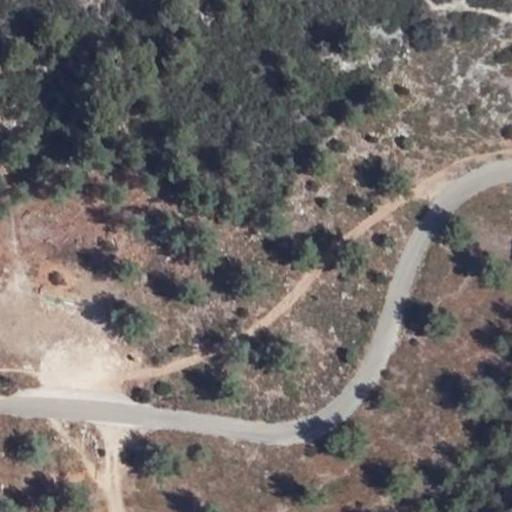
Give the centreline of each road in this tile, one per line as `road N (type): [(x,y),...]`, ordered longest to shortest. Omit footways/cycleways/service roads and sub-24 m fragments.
road 1 (unclassified): [(511,166),(481,172),(447,195),(410,253),(362,382),(331,413),(288,429),(0,404)]
road 2 (track): [(481,172),(413,186),(367,217),(270,317),(164,370),(83,379),(0,372)]
